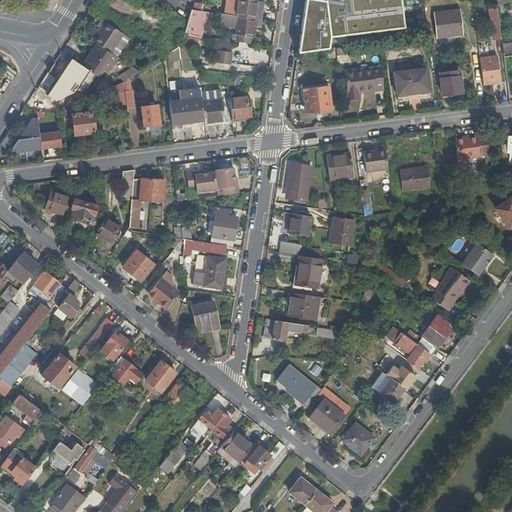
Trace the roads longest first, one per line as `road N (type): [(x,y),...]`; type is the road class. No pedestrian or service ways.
road 1 (residential): [(0,205),(233,390)]
road 2 (residential): [(0,177),(272,143)]
road 3 (residential): [(233,390),(272,143)]
road 4 (residential): [(511,290),(365,493)]
road 5 (residential): [(272,143),(511,115)]
road 6 (residential): [(272,143),(293,0)]
